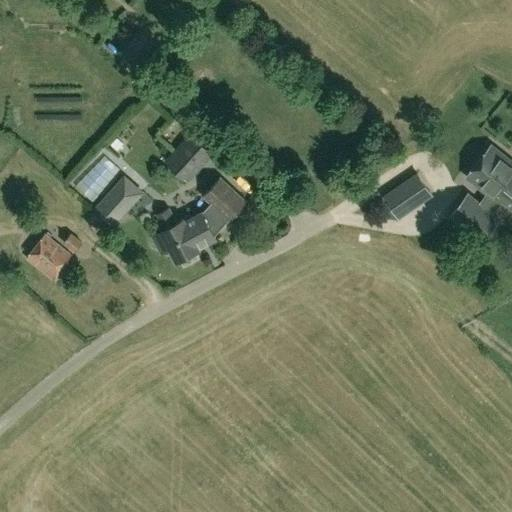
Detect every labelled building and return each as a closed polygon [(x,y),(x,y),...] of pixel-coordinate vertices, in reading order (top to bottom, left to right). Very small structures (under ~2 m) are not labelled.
[(213,153),(190,133),(165,161),(188,182),(213,153)] [(511,163),(511,162),(491,145),(466,177),(487,193),(479,205),(491,215),(503,200),(511,207),(511,167),(510,166),(511,163)] [(194,252),(199,250),(198,248),(216,239),(214,235),(229,220),(246,202),(220,177),(203,195),(211,203),(202,212),(185,222),(184,220),(177,223),(169,208),(158,213),(166,229),(158,233),(165,248),(169,246),(177,261),(181,259),(184,264),(197,258),(194,252)] [(398,189),(385,197),(400,219),(413,210),(398,189)] [(112,227),(127,210),(109,195),(94,211),(112,227)] [(70,233),(63,243),(73,252),(82,242),(70,233)] [(53,280),(71,257),(44,236),(26,259),(53,280)]
